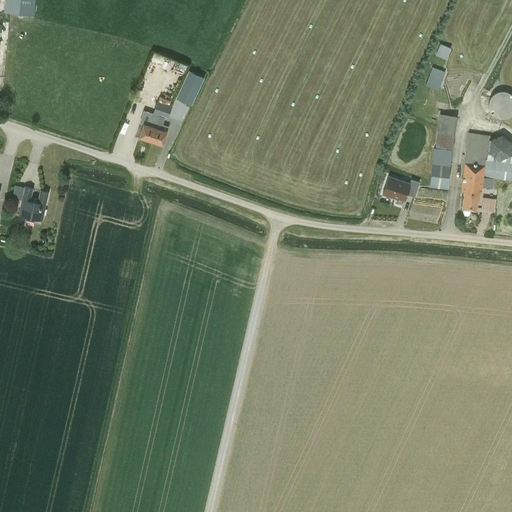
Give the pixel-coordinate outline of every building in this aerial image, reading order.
[(33,0),(4,0),(3,10),(33,12),(33,0)] [(435,55),(445,59),(450,46),(440,42),(435,55)] [(176,60),(173,69),(183,72),(186,63),(176,60)] [(426,84),(438,89),(445,71),(432,67),(426,84)] [(176,97),(191,104),(204,75),(189,68),(176,97)] [(502,118),(504,118),(506,118),(508,117),(510,116),(511,115),(511,113),(511,94),(511,93),(509,92),(508,91),(506,91),(504,90),(502,90),(500,90),(498,91),(496,91),(494,92),(493,94),(491,95),(490,97),(489,98),(489,100),(488,102),(488,104),(488,106),(489,108),(489,110),(490,112),(491,113),(493,115),(495,116),(496,117),(498,118),(500,118),(502,118)] [(153,113),(167,117),(172,107),(157,102),(153,113)] [(155,127),(159,116),(159,115),(153,113),(150,125),(144,123),(139,136),(151,140),(155,127)] [(155,127),(151,140),(163,144),(167,131),(155,127)] [(451,148),(453,134),(437,132),(435,145),(451,148)] [(490,140),(490,138),(491,136),(468,133),(460,198),(463,198),(462,208),(476,209),(478,193),(481,193),(482,187),(492,188),(494,178),(511,180),(511,162),(488,159),(488,152),(490,140)] [(488,159),(511,162),(511,154),(510,154),(511,142),(502,135),(490,140),(488,152),(488,159)] [(451,151),(435,148),(429,186),(445,188),(451,151)] [(404,200),(406,194),(414,197),(419,182),(411,179),(409,183),(389,176),(383,193),(394,197),(394,196),(404,200)] [(25,187),(19,215),(26,217),(26,220),(35,222),(35,219),(42,220),(48,191),(41,189),(38,199),(31,197),(33,187),(25,186),(25,187)] [(483,197),(481,209),(494,211),(496,199),(483,197)]
